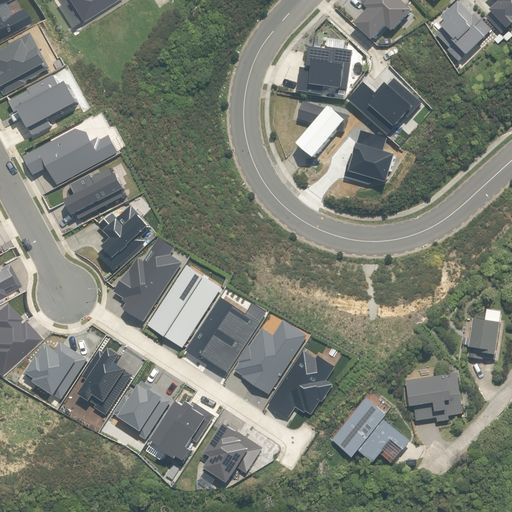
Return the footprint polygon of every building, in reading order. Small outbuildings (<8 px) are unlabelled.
[(0,0),(0,38),(28,23),(20,9),(10,15),(3,3),(9,0),(0,0)] [(110,0),(64,0),(78,21),(110,0)] [(363,0),(361,2),(370,9),(356,24),(374,41),(388,25),(394,32),(414,10),(402,0),(363,0)] [(511,0),(498,0),(500,2),(492,10),(492,11),(487,17),(503,34),(511,25),(511,0)] [(468,55),(487,37),(486,36),(493,30),(482,18),(481,20),(475,14),(474,16),(459,1),(442,18),(446,22),(443,26),(444,27),(437,34),(451,48),(449,50),(460,62),(467,54),(468,55)] [(0,83),(2,89),(50,63),(31,31),(13,41),(14,42),(1,49),(0,46),(0,83)] [(503,37),(505,39),(508,42),(511,37),(511,34),(509,32),(503,37)] [(503,37),(501,34),(495,40),(499,44),(505,39),(503,37)] [(297,91),(323,94),(324,87),(343,89),(343,88),(348,89),(354,51),(327,47),(327,50),(312,47),(309,66),(313,67),(313,69),(302,67),(297,91)] [(385,59),(376,51),(361,67),(369,75),(385,59)] [(350,100),(390,135),(406,116),(410,118),(423,103),(396,79),(390,85),(387,83),(378,94),(365,82),(350,100)] [(21,105),(36,132),(53,123),(49,117),(80,101),(69,80),(55,87),(53,83),(23,99),(25,104),(21,105)] [(337,92),(336,98),(345,99),(346,91),(341,90),(340,93),(337,92)] [(113,236),(98,250),(116,270),(149,240),(144,234),(154,225),(133,202),(119,215),(114,210),(99,224),(104,229),(106,228),(113,236)] [(188,263),(149,323),(184,346),(223,285),(188,263)] [(0,295),(18,286),(7,264),(0,267),(0,295)] [(0,373),(0,374),(40,337),(22,318),(19,321),(18,319),(20,317),(5,301),(0,305),(0,373)] [(497,359),(502,323),(468,318),(464,345),(470,346),(468,357),(483,359),(483,357),(497,359)] [(270,394),(309,335),(285,319),(275,335),(264,328),(251,347),(250,346),(240,362),(241,362),(236,370),(244,375),(243,377),(270,394)] [(89,357),(61,339),(55,348),(45,341),(25,372),(63,397),(89,357)] [(95,405),(107,413),(133,374),(127,370),(128,368),(117,360),(122,352),(111,346),(107,352),(100,348),(83,374),(89,378),(81,391),(97,402),(95,405)] [(304,348),(269,401),(291,415),(297,405),(306,411),(307,409),(312,412),(321,399),(323,400),(334,383),(327,378),(336,364),(319,354),(317,357),(304,348)] [(464,413),(458,373),(407,381),(411,407),(414,406),(416,421),(438,417),(438,421),(450,419),(449,416),(464,413)] [(405,449),(412,440),(385,419),(389,414),(368,397),(334,440),(356,457),(361,450),(376,462),(383,453),(394,462),(404,448),(405,449)] [(186,403),(179,399),(154,437),(164,443),(162,445),(178,456),(179,454),(186,458),(193,446),(189,444),(210,414),(195,405),(196,404),(189,399),(186,403)] [(264,447),(226,423),(207,452),(213,456),(206,467),(229,482),(239,467),(247,473),(264,447)]
